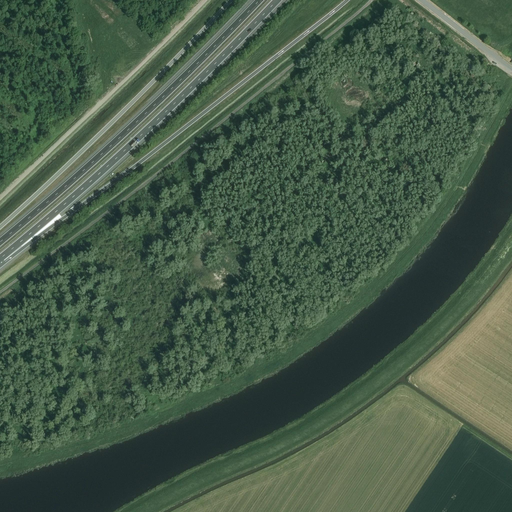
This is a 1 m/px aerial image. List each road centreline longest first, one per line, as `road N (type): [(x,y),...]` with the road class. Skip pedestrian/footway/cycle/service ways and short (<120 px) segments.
road 1 (motorway): [(0,258),(135,166),(347,0)]
road 2 (motorway): [(0,258),(103,171),(277,0)]
road 3 (motorway): [(254,0),(143,115),(0,242)]
road 4 (motorway): [(230,0),(0,227)]
road 5 (unclassified): [(0,198),(206,0)]
